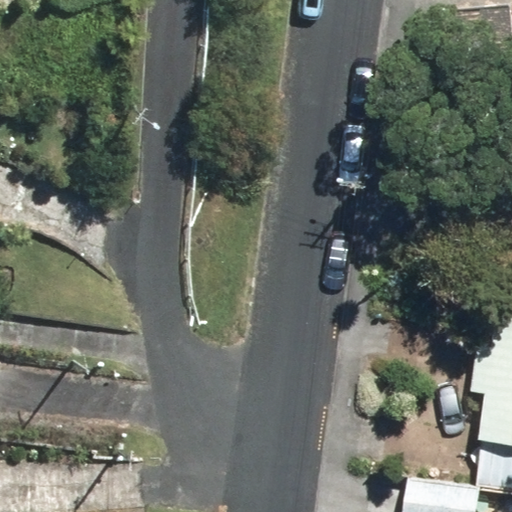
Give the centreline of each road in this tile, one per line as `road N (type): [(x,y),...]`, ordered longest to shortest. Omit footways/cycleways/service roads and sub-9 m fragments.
road 1 (tertiary): [(267,511),(329,0)]
road 2 (unknown): [(0,447),(270,493)]
